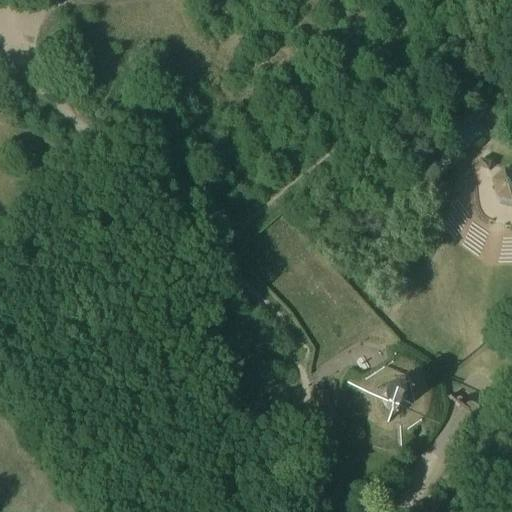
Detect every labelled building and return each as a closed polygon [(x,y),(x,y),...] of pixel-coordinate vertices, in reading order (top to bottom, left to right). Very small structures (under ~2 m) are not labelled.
[(460,154),(481,134),(471,123),(449,142),(460,154)] [(491,162),(481,160),(479,168),(489,172),(491,162)] [(511,175),(502,177),(494,187),(496,203),(504,208),(511,209),(511,175)] [(401,383),(394,382),(388,383),(385,386),(384,388),(382,394),(382,400),(384,405),(388,411),(394,412),(402,411),(408,407),(411,402),(411,399),(411,395),(410,391),(408,387),(404,384),(401,383)] [(456,401),(451,397),(447,402),(452,406),(463,416),(473,425),(477,420),(468,412),(456,401)]
